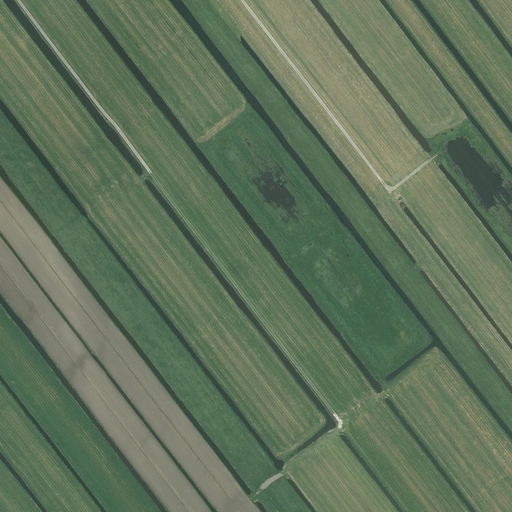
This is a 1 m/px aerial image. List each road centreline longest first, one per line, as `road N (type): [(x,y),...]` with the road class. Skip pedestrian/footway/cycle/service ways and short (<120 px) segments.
road 1 (track): [(241,0),(389,191),(436,154)]
road 2 (track): [(387,188),(391,218),(511,376)]
road 3 (track): [(17,0),(149,172)]
